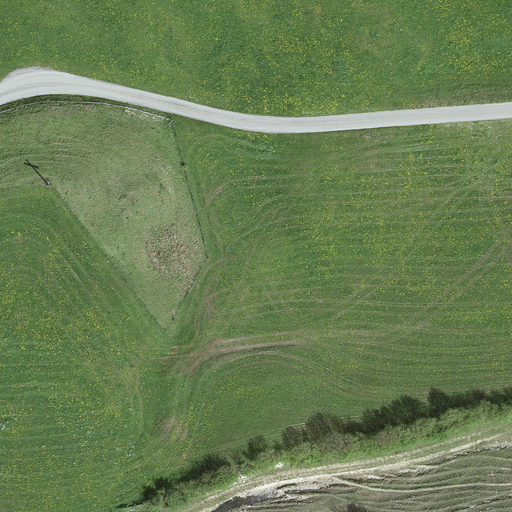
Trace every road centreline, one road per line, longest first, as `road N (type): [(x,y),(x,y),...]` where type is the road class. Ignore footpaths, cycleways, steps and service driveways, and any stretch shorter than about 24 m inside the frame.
road 1 (unclassified): [(511,109),(279,124),(69,85),(0,97)]
road 2 (track): [(0,353),(198,353),(511,314)]
road 3 (track): [(189,511),(264,480),(380,462),(511,426)]
